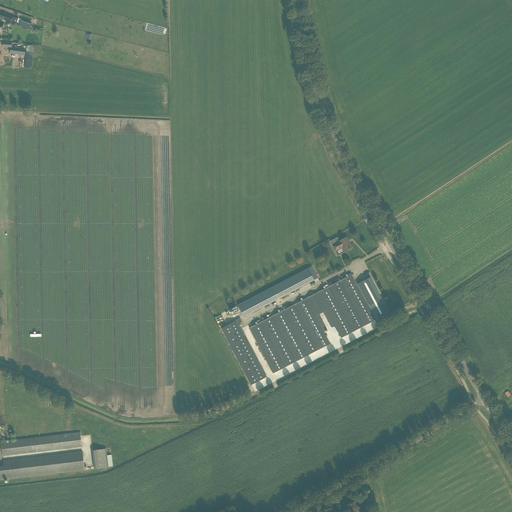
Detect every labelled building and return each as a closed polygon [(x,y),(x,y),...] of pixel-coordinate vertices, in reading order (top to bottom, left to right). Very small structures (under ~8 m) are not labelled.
[(0,22),(0,23),(0,22),(0,18),(16,24),(18,18),(0,11),(0,22)] [(2,42),(2,47),(10,48),(10,53),(13,54),(14,48),(12,47),(12,43),(2,42)] [(337,237),(330,241),(332,246),(335,251),(342,247),(344,252),(352,248),(346,237),(339,241),(337,237)] [(308,268),(238,305),(244,317),(314,280),(317,278),(311,267),(308,268)] [(349,275),(340,280),(364,326),(375,320),(350,273),(349,274),(349,275)] [(389,313),(370,277),(357,284),(376,320),(389,313)] [(353,332),(364,326),(340,280),(337,282),(336,281),(331,283),(332,285),(329,286),(353,332)] [(315,316),(326,311),(327,310),(341,338),(352,332),(328,286),(306,298),(249,328),(273,374),(295,362),(296,362),(329,344),(315,316)] [(266,377),(238,324),(242,322),(240,318),(222,328),(252,385),(266,377)] [(1,440),(1,443),(2,455),(72,448),(82,446),(80,432),(9,439),(10,442),(6,443),(6,440),(1,440)] [(106,449),(92,450),(94,469),(108,467),(107,459),(106,449)] [(4,466),(0,466),(0,480),(85,470),(82,451),(3,461),(4,466)]
